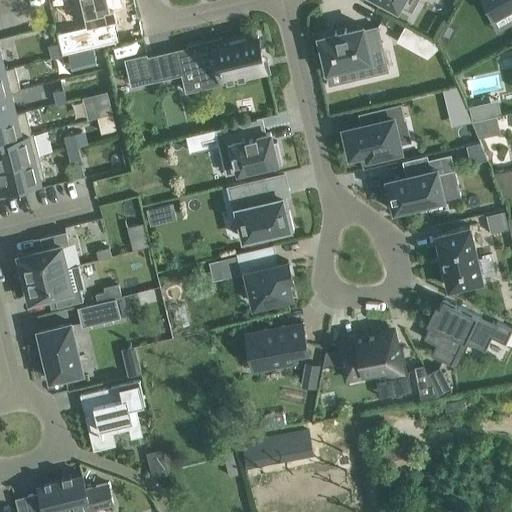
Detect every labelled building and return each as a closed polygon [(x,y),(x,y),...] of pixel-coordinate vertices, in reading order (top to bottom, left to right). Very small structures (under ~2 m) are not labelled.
[(79,0),(85,24),(56,31),(61,54),(81,49),(93,47),(119,40),(111,7),(123,5),(121,0),(79,0)] [(385,0),(395,6),(397,7),(398,5),(398,4),(402,6),(411,12),(417,0),(385,0)] [(511,0),(486,0),(494,15),(511,4),(511,0)] [(335,31),(318,35),(326,70),(343,66),(343,67),(345,66),(353,64),(355,64),(355,63),(357,63),(360,76),(388,70),(377,25),(364,28),(363,24),(346,28),(344,28),(344,29),(337,31),(337,30),(335,31)] [(265,69),(258,37),(224,44),(222,36),(186,43),(192,69),(207,82),(226,78),(227,81),(235,80),(234,76),(238,75),(238,78),(246,77),(245,73),(265,69)] [(58,42),(48,44),(52,57),(61,54),(58,42)] [(93,47),(81,49),(84,62),(96,59),(93,47)] [(61,54),(52,57),(55,69),(64,67),(61,54)] [(5,68),(0,69),(0,93),(11,91),(20,89),(14,65),(5,67),(5,68)] [(63,87),(53,90),(56,103),(66,100),(63,87)] [(107,90),(82,96),(88,118),(112,112),(107,90)] [(11,91),(0,93),(0,116),(16,113),(16,112),(13,99),(11,91)] [(459,92),(450,95),(453,108),(464,106),(459,92)] [(66,100),(56,103),(59,115),(69,113),(66,100)] [(344,132),(341,133),(345,147),(348,147),(350,155),(366,151),(367,157),(401,149),(394,120),(404,118),(401,102),(370,109),(373,120),(343,127),(344,132)] [(478,103),(469,105),(472,119),(481,117),(478,103)] [(0,140),(31,133),(31,132),(25,109),(16,112),(16,113),(0,116),(0,140)] [(256,118),(215,128),(215,129),(216,129),(221,148),(227,172),(231,171),(233,171),(262,164),(262,167),(282,162),(277,141),(273,142),(270,131),(259,134),(255,120),(256,119),(256,118)] [(483,118),(472,120),(480,141),(488,139),(483,118)] [(31,133),(0,140),(0,163),(39,154),(33,131),(31,132),(31,133)] [(74,132),(64,135),(67,147),(77,144),(74,132)] [(480,141),(467,144),(469,153),(484,149),(480,141)] [(82,158),(79,145),(69,147),(72,160),(82,158)] [(387,177),(386,178),(386,179),(387,179),(391,199),(393,207),(393,208),(393,210),(395,209),(443,198),(445,198),(444,196),(438,172),(455,168),(451,153),(428,158),(427,158),(429,168),(406,174),(390,177),(388,178),(387,177)] [(0,185),(1,188),(45,177),(39,154),(0,163),(0,185)] [(266,175),(227,185),(232,209),(236,208),(243,238),(273,231),(274,234),(294,229),(289,209),(286,210),(283,196),(271,198),(266,175)] [(504,210),(486,214),(487,217),(489,216),(492,229),(490,229),(490,232),(508,228),(506,216),(504,210)] [(482,278),(469,224),(435,232),(448,286),(482,278)] [(19,278),(67,266),(61,244),(69,243),(66,230),(40,236),(43,248),(18,254),(21,263),(17,264),(20,277),(19,278)] [(273,243),(236,252),(241,273),(247,272),(254,303),(291,294),(287,277),(292,276),(288,260),(278,262),(273,243)] [(109,247),(97,250),(99,258),(111,255),(109,247)] [(78,263),(67,266),(19,278),(19,279),(20,279),(24,292),(28,291),(30,300),(54,294),(57,306),(83,299),(80,287),(84,286),(78,263)] [(106,292),(97,294),(98,301),(108,299),(106,292)] [(82,326),(120,316),(116,297),(108,299),(98,301),(77,306),(82,326)] [(429,326),(424,337),(436,343),(431,354),(452,364),(464,340),(484,350),(491,336),(506,343),(511,329),(511,327),(497,320),(496,323),(443,297),(439,304),(438,303),(436,303),(437,302),(436,302),(426,321),(427,322),(427,321),(430,323),(429,326)] [(250,349),(248,349),(249,357),(250,357),(252,369),(263,367),(263,368),(296,362),(294,354),(304,352),(308,351),(302,321),(249,331),(252,349),(250,349)] [(70,322),(39,329),(43,346),(42,347),(45,361),(46,360),(51,378),(82,370),(70,322)] [(394,332),(340,343),(343,356),(344,362),(346,374),(362,371),(364,371),(374,369),(379,368),(382,367),(389,366),(391,379),(394,389),(394,393),(400,392),(407,391),(411,390),(405,359),(404,354),(402,345),(397,346),(395,338),(395,336),(394,332)] [(139,364),(126,367),(128,375),(141,371),(139,364)] [(304,384),(316,386),(319,366),(307,364),(304,384)] [(413,366),(420,400),(437,396),(438,396),(429,377),(422,364),(413,366)] [(438,365),(427,371),(440,395),(451,389),(438,365)] [(140,378),(80,393),(80,395),(84,407),(86,407),(87,414),(85,415),(86,416),(94,448),(112,444),(108,428),(139,421),(135,405),(145,402),(140,378)] [(447,415),(467,410),(464,398),(443,403),(447,415)] [(409,437),(374,447),(380,470),(416,460),(409,437)] [(161,448),(147,452),(153,477),(167,474),(161,448)] [(82,473),(38,484),(41,499),(42,499),(44,511),(73,511),(113,502),(108,482),(86,488),(84,484),(85,484),(82,473)] [(464,511),(462,502),(440,507),(441,511),(464,511)]
